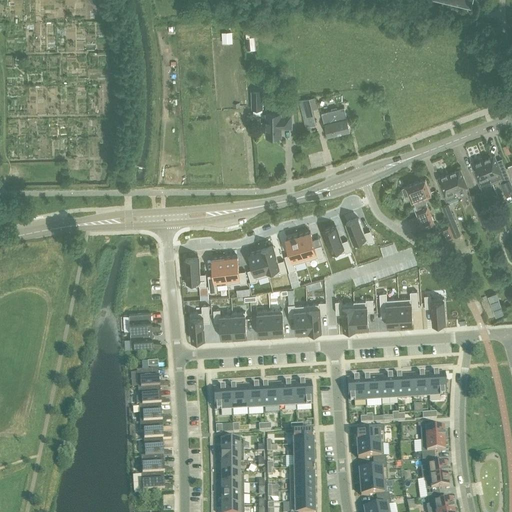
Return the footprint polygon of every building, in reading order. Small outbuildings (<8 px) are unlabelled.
[(263,101),(254,101),(254,112),(264,111),(263,101)] [(316,124),(311,104),(300,107),(305,127),(316,124)] [(344,107),(322,112),(325,123),(324,123),(327,135),(350,129),(347,118),(344,107)] [(266,113),(267,136),(281,136),(281,128),(291,128),(291,115),(280,115),(280,113),(266,113)] [(494,154),(483,159),(490,176),(492,182),(499,179),(501,183),(500,183),(505,195),(511,191),(511,183),(511,180),(506,168),(502,158),(497,160),(494,154)] [(476,160),(471,162),(471,163),(480,184),(481,186),(485,184),(492,182),(490,176),(483,159),(482,157),(480,158),(476,160)] [(460,168),(448,172),(455,190),(467,185),(460,168)] [(455,190),(448,172),(437,177),(444,194),(447,201),(458,197),(455,190)] [(413,199),(417,210),(415,211),(422,228),(434,223),(423,195),(428,193),(431,192),(426,178),(425,178),(425,177),(407,185),(402,187),(405,195),(410,193),(412,200),(413,199)] [(481,204),(482,204),(487,202),(482,189),(476,192),(481,204)] [(481,204),(476,192),(470,194),(482,225),(489,223),(482,204),(481,204)] [(447,218),(454,236),(461,234),(453,214),(448,202),(441,205),(446,218),(447,218)] [(359,218),(346,222),(354,243),(366,238),(368,243),(374,240),(373,239),(371,233),(370,229),(364,231),(359,218)] [(441,227),(446,240),(454,236),(449,224),(441,227)] [(336,226),(324,231),(331,252),(343,247),(345,252),(351,249),(347,237),(341,240),(336,226)] [(310,231),(298,235),(304,256),(316,252),(318,259),(324,257),(321,245),(315,247),(310,231)] [(291,253),(284,255),(288,267),(294,265),(293,259),(304,256),(298,235),(286,238),(291,253)] [(273,246),(261,249),(267,270),(279,267),(280,272),(287,270),(283,258),(277,259),(273,246)] [(253,268),(247,269),(251,281),(257,280),(256,274),(267,270),(261,249),(249,253),(253,268)] [(237,255),(225,257),(227,279),(239,277),(240,282),(247,281),(245,269),(239,269),(237,255)] [(214,272),(208,273),(209,286),(216,285),(215,280),(227,279),(225,257),(212,258),(214,272)] [(198,258),(185,259),(187,281),(199,280),(200,285),(206,285),(206,272),(199,273),(198,258)] [(208,286),(207,286),(200,286),(201,299),(209,298),(208,286)] [(493,309),(501,305),(496,292),(488,296),(493,309)] [(431,294),(424,295),(425,307),(432,307),(433,323),(446,322),(444,300),(432,301),(431,294)] [(411,302),(399,303),(401,325),(413,324),(412,308),(418,308),(418,295),(411,296),(411,302)] [(387,297),(380,298),(381,310),(387,310),(388,326),(401,325),(399,303),(387,304),(387,297)] [(367,305),(355,306),(356,328),(369,327),(368,311),(374,311),(373,298),(366,299),(367,305)] [(342,300),(335,301),(336,313),(343,313),(344,329),(356,328),(355,306),(343,307),(342,300)] [(320,309),(308,309),(309,331),(322,330),(320,314),(327,314),(326,301),(319,302),(320,309)] [(203,316),(190,317),(192,339),(205,338),(204,322),(210,322),(209,309),(202,310),(203,316)] [(220,309),(214,309),(214,322),(221,321),(222,337),(234,336),(233,314),(221,315),(220,309)] [(308,309),(295,310),(296,332),(309,331),(308,309)] [(283,311),(270,312),(272,334),(284,333),(283,311)] [(130,331),(152,329),(151,325),(150,312),(128,314),(130,331)] [(270,312),(258,313),(259,335),(272,334),(270,312)] [(245,314),(233,314),(234,336),(247,335),(245,314)] [(152,329),(130,331),(131,349),(153,347),(152,343),(152,330),(152,329)] [(159,388),(159,383),(158,370),(136,372),(137,381),(138,389),(159,388)] [(444,374),(428,375),(429,397),(445,396),(444,374)] [(428,375),(412,376),(413,398),(429,397),(428,375)] [(412,376),(396,377),(397,399),(413,398),(412,376)] [(396,377),(380,378),(381,400),(397,399),(396,377)] [(380,378),(364,379),(365,401),(381,400),(380,378)] [(364,379),(347,380),(349,402),(365,401),(364,379)] [(310,383),(294,384),(295,406),(312,405),(310,383)] [(294,384),(278,385),(279,407),(295,406),(294,384)] [(278,385),(262,386),(264,408),(279,407),(278,385)] [(262,386),(246,387),(248,409),(264,408),(262,386)] [(246,387),(230,388),(232,410),(248,409),(246,387)] [(141,398),(142,406),(161,405),(160,400),(160,388),(159,388),(138,389),(138,390),(138,399),(141,398)] [(230,388),(213,389),(215,411),(232,410),(230,388)] [(139,406),(140,424),(161,422),(162,422),(162,418),(161,405),(142,406),(139,406)] [(161,422),(140,424),(140,433),(143,433),(144,441),(162,439),(163,439),(162,435),(161,422)] [(432,423),(420,424),(421,442),(444,441),(443,429),(433,429),(432,423)] [(371,434),(356,435),(357,447),(382,445),(382,446),(385,446),(383,426),(371,427),(371,434)] [(312,434),(293,434),(293,446),(312,446),(312,434)] [(162,439),(144,441),(143,441),(144,457),(145,458),(163,457),(163,452),(162,439)] [(221,441),(221,453),(243,452),(243,441),(239,441),(221,441)] [(444,441),(421,442),(422,461),(435,460),(434,453),(445,452),(444,441)] [(382,445),(357,447),(358,459),(373,458),(373,465),(386,464),(385,457),(383,457),(382,446),(382,445)] [(293,446),(291,446),(291,458),(293,458),(313,457),(312,446),(293,446)] [(221,453),(221,463),(240,463),(240,464),(243,464),(243,452),(221,453)] [(164,474),(164,469),(163,457),(145,458),(144,457),(141,458),(142,475),(163,474),(164,474)] [(313,457),(293,458),(294,468),(294,469),(313,469),(313,457)] [(423,468),(420,468),(422,481),(424,480),(447,477),(446,465),(435,466),(435,460),(422,461),(423,468)] [(221,463),(221,474),(240,474),(240,464),(240,463),(221,463)] [(374,471),(359,472),(360,484),(385,482),(385,483),(388,482),(386,464),(373,465),(374,471)] [(294,468),(289,468),(289,469),(289,481),(313,480),(313,469),(294,469),(294,468)] [(142,475),(141,475),(142,493),(164,491),(164,486),(163,474),(142,475)] [(221,474),(221,485),(243,485),(243,474),(240,474),(221,474)] [(447,477),(424,480),(426,491),(427,499),(439,496),(438,490),(449,488),(447,477)] [(313,480),(289,481),(289,492),(313,491),(313,480)] [(385,482),(360,484),(361,497),(376,495),(377,502),(390,500),(389,494),(386,494),(385,483),(385,482)] [(221,485),(221,496),(243,496),(243,485),(221,485)] [(313,491),(289,492),(290,503),(314,503),(313,491)] [(221,496),(221,507),(244,506),(243,496),(221,496)] [(428,506),(426,506),(427,511),(453,511),(451,501),(441,503),(439,496),(427,499),(428,506)] [(378,508),(363,511),(389,511),(388,506),(391,505),(390,500),(377,502),(378,508)] [(313,511),(314,503),(290,503),(289,511),(313,511)]
